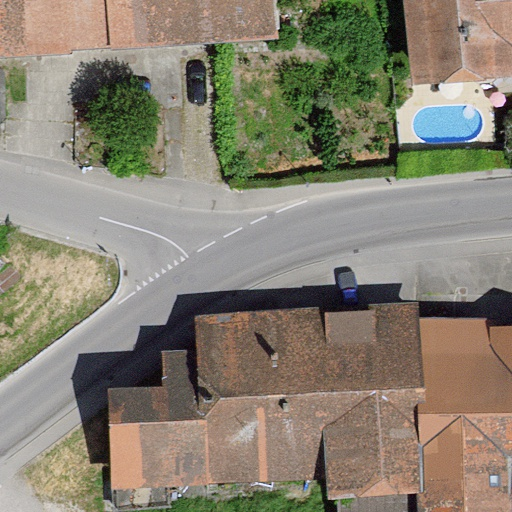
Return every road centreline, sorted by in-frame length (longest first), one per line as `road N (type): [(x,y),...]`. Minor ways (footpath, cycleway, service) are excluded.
road 1 (secondary): [(511,203),(333,223),(294,234),(202,283)]
road 2 (secondary): [(202,283),(0,423)]
road 3 (residential): [(0,190),(164,236),(188,255),(202,283)]
